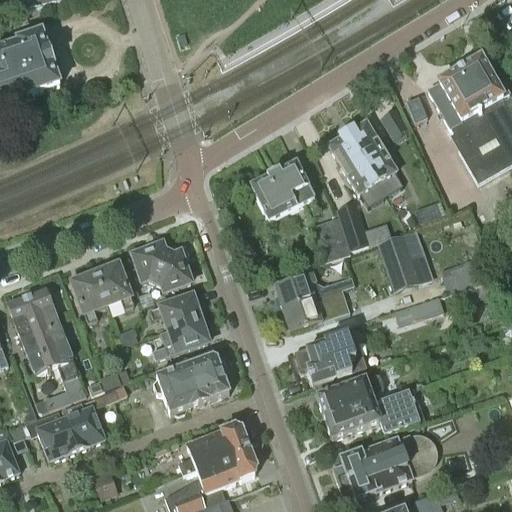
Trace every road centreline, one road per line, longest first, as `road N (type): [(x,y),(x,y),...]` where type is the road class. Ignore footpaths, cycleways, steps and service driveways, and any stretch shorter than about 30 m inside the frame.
road 1 (residential): [(190,168),(470,0)]
road 2 (residential): [(0,499),(267,403)]
road 3 (residential): [(198,193),(267,403)]
road 4 (residential): [(0,265),(198,193)]
road 5 (residential): [(190,168),(135,0)]
